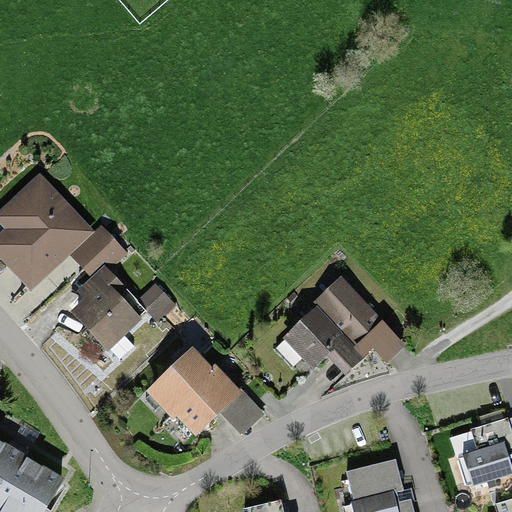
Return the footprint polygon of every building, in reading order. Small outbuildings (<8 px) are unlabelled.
[(86,230),(36,179),(0,214),(0,229),(2,232),(0,234),(0,261),(26,288),(86,230)] [(96,279),(109,267),(118,259),(100,237),(77,257),(96,279)] [(109,267),(96,279),(77,295),(82,302),(69,313),(105,356),(145,322),(124,297),(130,291),(109,267)] [(347,337),(366,356),(373,350),(376,353),(394,336),(341,281),(316,305),(347,337)] [(366,356),(347,337),(342,341),(312,310),(279,342),(311,374),(325,360),(343,378),(366,356)] [(228,388),(206,366),(192,352),(153,393),(197,437),(237,397),(228,388)] [(511,438),(506,421),(472,432),(477,449),(460,455),(471,488),(511,473),(511,438)] [(46,511),(65,481),(0,442),(0,511),(46,511)] [(310,465),(316,484),(343,476),(337,457),(310,465)] [(409,511),(396,461),(346,474),(355,511),(409,511)] [(511,511),(511,499),(495,506),(497,511),(511,511)] [(282,511),(280,503),(246,511),(282,511)]
